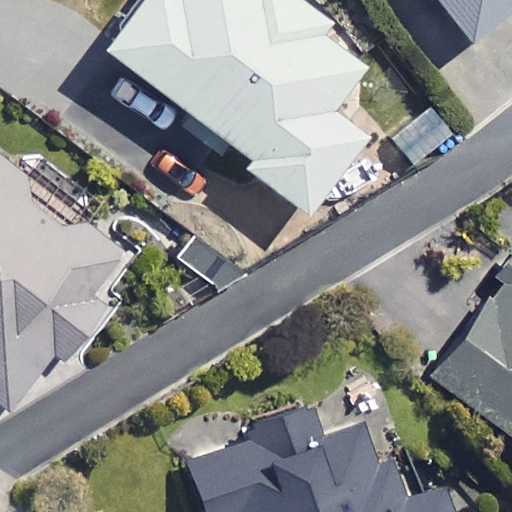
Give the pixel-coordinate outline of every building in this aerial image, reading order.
[(102,0),(78,32),(223,142),(217,150),(281,198),(338,123),(301,95),(335,49),(294,18),(302,6),(294,0),(102,0)] [(421,0),(440,27),(479,0),(421,0)] [(110,247),(0,162),(0,399),(42,345),(50,352),(91,299),(77,289),(110,247)] [(511,249),(422,369),(511,437),(511,249)] [(307,435),(293,398),(242,417),(248,433),(173,461),(192,511),(435,511),(423,478),(384,493),(355,417),(307,435)]
